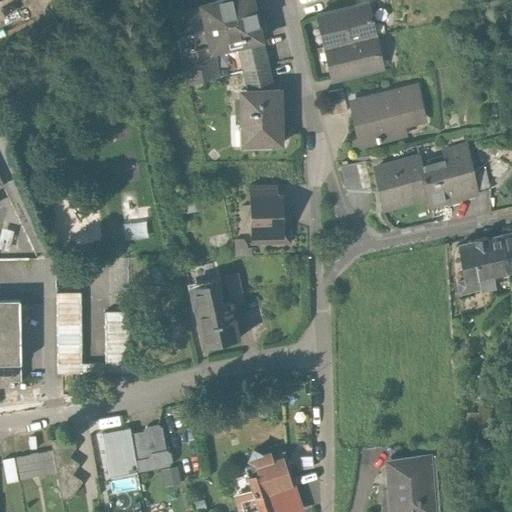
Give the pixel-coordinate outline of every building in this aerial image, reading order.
[(228,0),(196,7),(208,58),(215,56),(236,51),(263,45),(253,0),(228,0)] [(314,14),(322,47),(377,33),(369,1),(355,4),(314,14)] [(208,58),(196,7),(169,13),(186,85),(220,77),(215,56),(208,58)] [(322,47),(330,79),(385,66),(377,33),(322,47)] [(269,68),(263,45),(236,51),(241,74),(269,68)] [(241,74),(245,92),(273,91),(269,68),(241,74)] [(420,83),(346,100),(357,148),(407,137),(406,128),(429,123),(420,83)] [(245,92),(236,92),(238,151),(281,150),(280,91),(273,91),(245,92)] [(442,161),(418,167),(426,202),(428,211),(479,199),(466,144),(439,150),(442,161)] [(378,213),(426,202),(418,167),(415,154),(367,165),(373,191),(378,213)] [(373,191),(367,165),(366,160),(340,166),(345,188),(373,191)] [(247,188),(247,198),(283,196),(283,186),(247,188)] [(247,198),(250,249),(286,247),(283,196),(247,198)] [(511,237),(499,240),(507,280),(511,279),(511,237)] [(495,282),(507,280),(499,240),(458,248),(464,282),(456,283),(459,297),(496,290),(495,282)] [(213,283),(184,290),(197,353),(237,345),(228,306),(218,308),(213,283)] [(81,293),(56,293),(56,374),(130,373),(126,290),(104,291),(105,363),(81,364),(81,293)] [(0,301),(0,381),(21,381),(21,363),(20,301),(0,301)] [(158,424),(146,426),(143,431),(115,437),(123,477),(171,467),(175,462),(173,453),(167,449),(163,428),(158,424)] [(65,438),(50,441),(52,451),(57,474),(61,500),(71,499),(82,484),(81,482),(72,476),(79,466),(78,464),(68,457),(76,447),(76,445),(65,438)] [(3,461),(8,483),(57,474),(52,451),(3,461)] [(255,502),(256,504),(295,491),(284,460),(272,464),(270,456),(262,459),(252,453),(247,464),(252,479),(247,480),(251,491),(233,497),(236,508),(255,502)] [(436,511),(432,455),(384,458),(387,511),(436,511)] [(258,511),(302,511),(295,491),(256,504),(258,511)]
